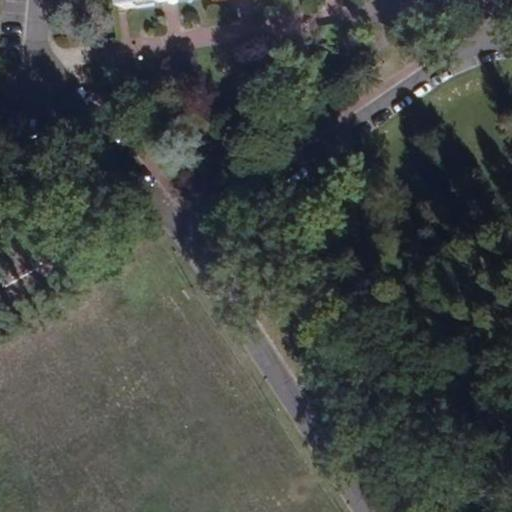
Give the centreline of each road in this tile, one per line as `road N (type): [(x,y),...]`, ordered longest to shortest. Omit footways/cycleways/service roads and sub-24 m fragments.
road 1 (residential): [(185,236),(479,41),(511,42)]
road 2 (residential): [(369,511),(185,236)]
road 3 (residential): [(185,236),(69,101)]
